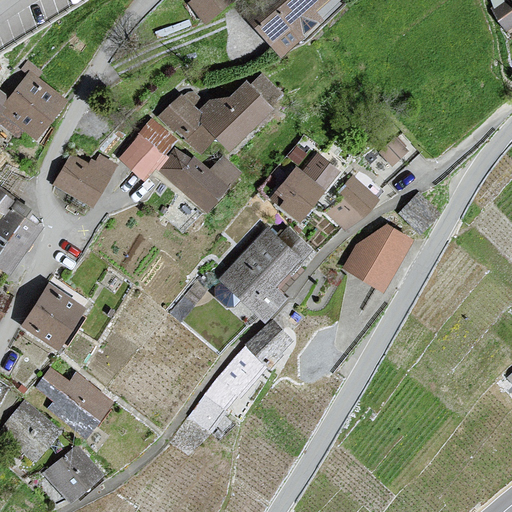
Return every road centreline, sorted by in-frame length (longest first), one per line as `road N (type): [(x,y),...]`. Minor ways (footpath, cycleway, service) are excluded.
road 1 (unclassified): [(278,511),(470,180),(511,128)]
road 2 (residential): [(145,0),(98,65),(50,161),(45,200),(54,236),(0,341)]
road 3 (residential): [(511,106),(437,173),(337,241),(275,307)]
road 4 (track): [(94,72),(234,20)]
